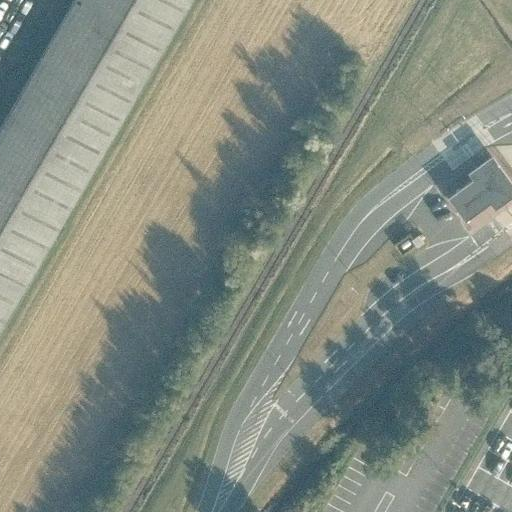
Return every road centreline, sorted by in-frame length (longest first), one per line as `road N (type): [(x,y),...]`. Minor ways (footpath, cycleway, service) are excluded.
road 1 (unclassified): [(511,113),(407,181),(354,232),(244,414),(208,511)]
road 2 (unclassified): [(215,511),(273,430),(373,324),(511,226)]
